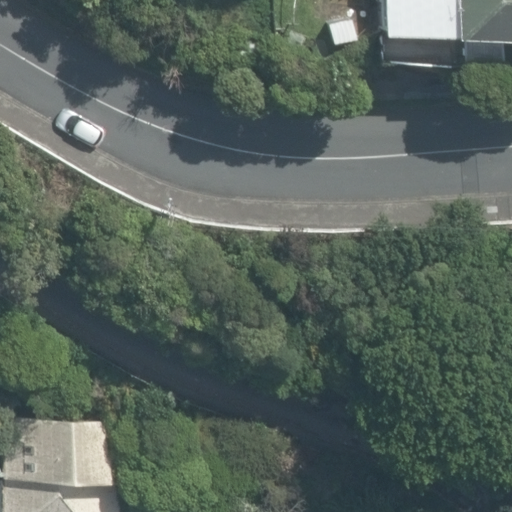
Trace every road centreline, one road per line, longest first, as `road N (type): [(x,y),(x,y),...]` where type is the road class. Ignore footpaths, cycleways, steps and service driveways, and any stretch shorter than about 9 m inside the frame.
road 1 (residential): [(0,262),(168,386),(459,466),(494,511)]
road 2 (tertiary): [(511,174),(415,181),(223,170),(0,53)]
